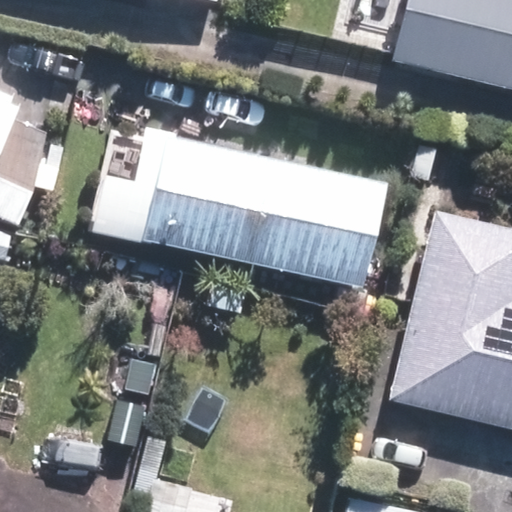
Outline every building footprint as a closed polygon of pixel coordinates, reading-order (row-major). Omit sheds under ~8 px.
[(511,0),(411,0),(398,58),(511,85),(511,0)] [(0,146),(20,98),(0,89),(0,146)] [(385,187),(114,123),(91,219),(362,283),(385,187)] [(511,225),(436,208),(392,398),(511,425),(511,225)] [(65,393),(57,469),(94,472),(98,434),(132,438),(136,401),(65,393)] [(470,511),(473,480),(343,469),(339,511),(470,511)]
